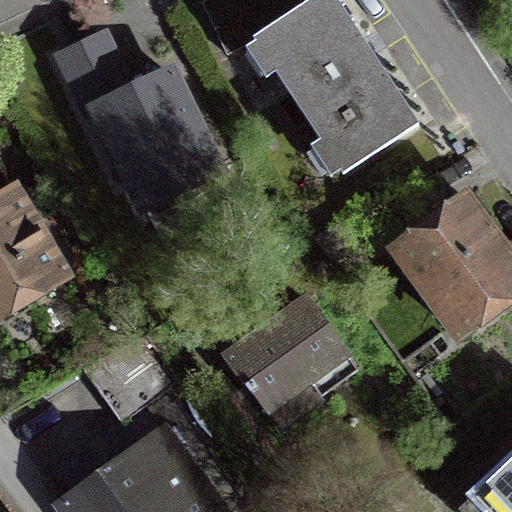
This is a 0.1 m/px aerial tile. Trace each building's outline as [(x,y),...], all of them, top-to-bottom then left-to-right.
[(251,45),(305,7),(300,0),(212,0),(200,6),(224,58),(251,45)] [(315,0),(305,7),(251,45),(340,178),(415,128),(372,63),(330,0),(315,0)] [(94,113),(129,96),(101,40),(58,61),(85,117),(94,113)] [(129,96),(94,113),(143,211),(215,175),(166,77),(129,96)] [(0,315),(61,279),(11,195),(0,201),(0,315)] [(511,298),(511,267),(463,201),(392,253),(457,340),(511,298)] [(246,344),(223,361),(265,414),(307,384),(318,400),(355,374),(304,303),(280,320),(263,297),(230,321),(246,344)] [(134,342),(80,373),(119,426),(168,390),(134,342)] [(216,511),(160,433),(57,507),(60,511),(216,511)] [(511,511),(511,453),(463,500),(475,511),(511,511)]
